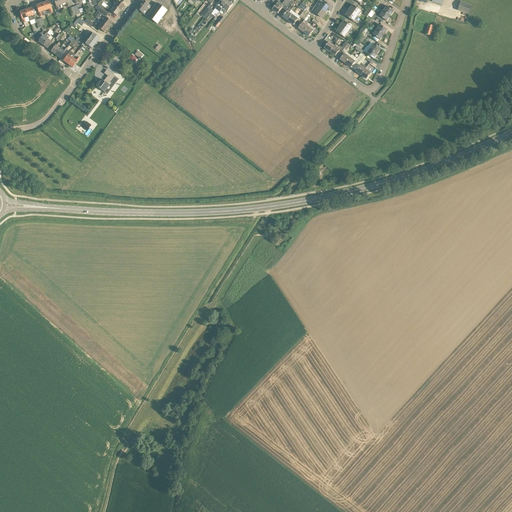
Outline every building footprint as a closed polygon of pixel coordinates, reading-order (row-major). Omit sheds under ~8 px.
[(62,5),(60,0),(53,0),(57,11),(60,10),(58,6),(62,5)] [(120,11),(124,6),(116,0),(113,0),(113,1),(114,2),(112,5),(114,6),(120,11)] [(226,0),(221,0),(215,8),(220,12),(221,11),(221,10),(228,1),(226,0)] [(287,0),(284,5),(279,1),(272,10),(278,14),(282,8),(284,10),(291,1),(290,1),(288,0),(287,0)] [(48,1),(42,3),(45,11),(48,9),(50,13),(52,12),(48,1)] [(144,15),(150,6),(144,1),(137,10),(144,15)] [(221,10),(221,11),(225,14),(233,5),(228,1),(221,10)] [(288,21),(293,15),(289,13),(293,8),(291,6),(293,3),(291,1),(284,10),(287,11),(283,17),(288,21)] [(114,6),(112,9),(108,7),(107,9),(102,5),(103,3),(101,2),(100,3),(97,6),(101,9),(108,14),(110,11),(116,16),(120,11),(114,6)] [(471,5),(460,2),(458,10),(469,14),(471,5)] [(42,3),(36,6),(40,17),(42,16),(41,12),(45,11),(42,3)] [(167,11),(156,3),(146,16),(157,24),(167,11)] [(329,7),(323,3),(319,8),(316,5),(316,6),(325,13),(329,7)] [(211,9),(213,7),(210,5),(202,16),(204,18),(211,9)] [(358,17),(362,11),(353,5),(351,7),(351,8),(349,11),(358,17)] [(312,11),(321,18),(325,13),(316,6),(312,11)] [(383,11),(390,17),(394,12),(387,6),(383,11)] [(32,7),(25,10),(28,17),(29,21),(36,19),(32,7)] [(106,17),(108,14),(101,9),(98,12),(102,15),(98,20),(101,22),(108,27),(112,22),(106,17)] [(207,20),(214,11),(211,9),(204,18),(207,20)] [(25,10),(19,12),(23,23),(26,22),(24,19),(28,17),(25,10)] [(390,17),(383,11),(379,16),(378,15),(372,10),(370,12),(370,13),(372,15),(376,18),(376,17),(383,22),(384,20),(387,22),(390,17)] [(358,17),(349,11),(347,14),(347,13),(345,16),(354,22),(358,17)] [(293,15),(288,21),(293,25),(299,17),(300,17),(299,16),(294,13),(293,15)] [(217,28),(225,19),(222,17),(215,26),(217,28)] [(340,27),(349,33),(353,27),(344,21),(342,24),(340,27)] [(104,32),(108,27),(101,22),(99,25),(96,23),(94,25),(104,32)] [(304,33),(308,27),(302,23),(298,29),(304,33)] [(430,36),(433,26),(426,24),(424,30),(427,31),(425,35),(430,36)] [(388,31),(380,25),(376,30),(384,35),(388,31)] [(309,37),(313,31),(308,27),(304,33),(309,37)] [(349,33),(340,27),(338,30),(338,29),(336,32),(345,38),(349,33)] [(57,40),(61,34),(63,32),(62,30),(59,34),(58,33),(54,38),(57,40)] [(384,35),(376,30),(373,35),(380,40),(384,35)] [(95,44),(99,38),(90,31),(88,33),(91,36),(89,39),(95,44)] [(38,40),(43,33),(42,32),(35,38),(38,40)] [(48,39),(50,36),(45,32),(38,42),(43,45),(48,39)] [(86,44),(91,49),(95,44),(89,39),(85,36),(82,40),(78,38),(76,41),(79,43),(83,47),(86,44)] [(54,39),(52,38),(50,41),(48,39),(43,45),(47,49),(54,39)] [(58,42),(50,51),(55,55),(60,49),(57,47),(60,44),(58,42)] [(329,42),(324,48),(330,52),(334,46),(329,42)] [(334,46),(330,52),(335,56),(340,50),(342,52),(348,44),(346,42),(342,48),(336,44),(334,46)] [(346,52),(350,46),(350,45),(348,44),(342,52),(344,54),(346,52)] [(381,49),(374,44),(370,49),(377,54),(381,49)] [(365,53),(357,47),(355,49),(361,54),(363,55),(365,53)] [(60,49),(55,55),(60,59),(67,49),(65,48),(63,51),(60,49)] [(370,49),(366,54),(374,59),(377,54),(370,49)] [(70,51),(63,61),(68,64),(72,58),(75,55),(70,51)] [(143,55),(138,51),(135,55),(140,59),(143,55)] [(345,64),(350,58),(344,54),(340,60),(345,64)] [(350,58),(345,64),(351,68),(355,62),(357,64),(364,56),(363,55),(361,54),(357,59),(352,55),(351,56),(350,58)] [(364,56),(357,64),(360,65),(360,66),(362,64),(366,58),(364,56)] [(75,60),(72,58),(68,64),(72,68),(80,59),(78,57),(75,60)] [(366,79),(375,68),(369,64),(367,68),(365,70),(365,69),(361,75),(366,79)] [(361,75),(365,69),(360,66),(360,65),(355,71),(361,75)] [(105,70),(106,70),(104,73),(107,76),(104,81),(101,79),(101,80),(96,86),(104,92),(115,77),(107,70),(106,69),(105,70)] [(87,131),(91,125),(86,121),(81,127),(87,131)]
